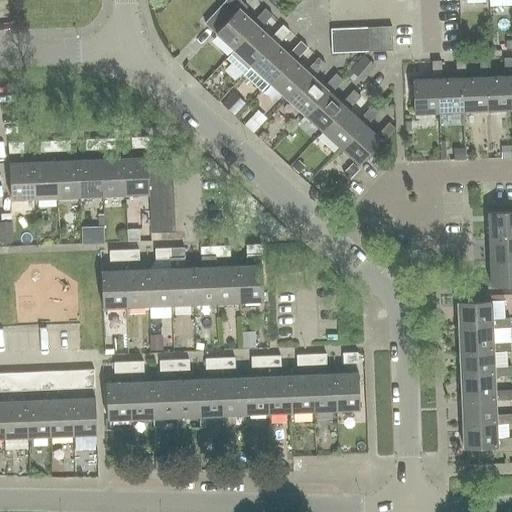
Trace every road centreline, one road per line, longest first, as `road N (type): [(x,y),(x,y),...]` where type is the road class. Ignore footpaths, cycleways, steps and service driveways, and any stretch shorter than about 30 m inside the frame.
road 1 (residential): [(411,508),(0,501)]
road 2 (unclassified): [(411,508),(403,327),(373,282),(332,243)]
road 3 (unclassified): [(332,243),(133,46)]
road 4 (residential): [(332,243),(411,170),(511,168)]
road 5 (residential): [(0,52),(133,46)]
